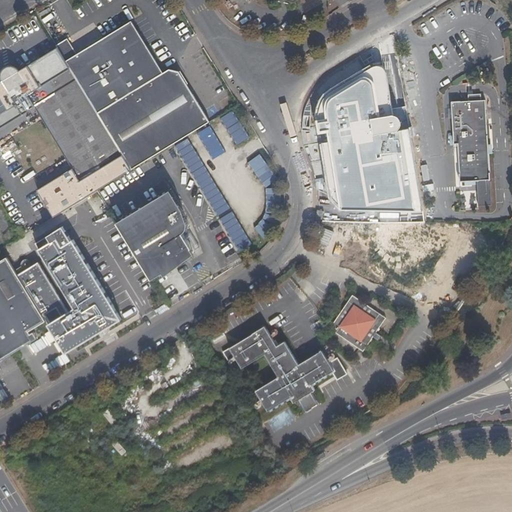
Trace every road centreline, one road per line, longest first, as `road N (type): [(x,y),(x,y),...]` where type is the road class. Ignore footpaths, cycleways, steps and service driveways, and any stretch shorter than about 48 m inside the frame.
road 1 (unclassified): [(267,106),(303,200),(290,253),(0,439)]
road 2 (secondary): [(273,511),(438,443),(511,433)]
road 3 (secondary): [(271,511),(438,411)]
road 4 (unknown): [(426,305),(366,379),(303,429)]
road 5 (unknown): [(446,210),(349,217),(328,156)]
road 6 (unknown): [(296,242),(426,305)]
road 7 (unclassified): [(267,106),(386,28)]
road 8 (unclassified): [(370,2),(250,78)]
road 9 (unknown): [(328,156),(327,106),(387,59)]
